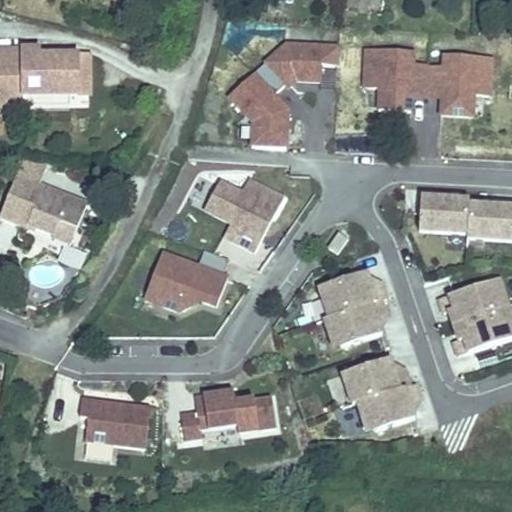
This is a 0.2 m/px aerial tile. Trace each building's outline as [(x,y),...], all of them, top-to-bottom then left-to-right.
[(252,150),(286,151),(288,111),(276,95),(286,84),(289,88),(298,82),(322,83),(323,66),(339,67),(340,48),(287,45),(229,97),(253,124),(252,150)] [(84,48),(0,49),(0,109),(84,108),(84,48)] [(413,93),(428,94),(429,66),(414,65),(415,52),(367,50),(365,90),(381,91),(379,113),(411,114),(412,99),(413,93)] [(428,94),(428,95),(443,95),(443,102),(442,117),(474,119),(475,97),(490,97),(492,57),(445,55),(444,67),(429,66),(428,94)] [(339,67),(323,66),(322,83),(321,91),(338,92),(339,67)] [(76,234),(88,206),(17,178),(1,220),(28,231),(29,227),(36,230),(54,237),(55,238),(60,227),(76,234)] [(256,255),(284,200),(249,181),(242,195),(220,183),(205,212),(231,225),(238,229),(231,242),(256,255)] [(421,199),(420,234),(442,235),(441,240),(468,241),(470,206),(470,201),(452,200),(446,206),(438,205),(439,200),(421,199)] [(487,207),(470,206),(468,241),(511,243),(511,208),(501,208),(501,213),(493,213),(487,207)] [(231,242),(238,229),(231,225),(224,239),(231,242)] [(71,248),(76,234),(60,227),(55,238),(54,237),(53,241),(71,248)] [(340,235),(328,251),(338,258),(349,242),(340,235)] [(226,277),(232,262),(206,252),(200,267),(164,253),(150,289),(168,296),(164,307),(181,314),(193,308),(196,300),(204,303),(219,309),(230,279),(226,277)] [(367,275),(367,273),(329,286),(322,298),(330,320),(325,321),(332,343),(344,349),(383,337),(378,322),(388,319),(383,302),(387,301),(382,284),(371,287),(367,275)] [(371,287),(382,284),(367,275),(371,287)] [(454,311),(464,341),(459,342),(455,344),(459,358),(511,340),(511,324),(509,325),(500,296),(505,295),(500,280),(440,300),(445,314),(450,313),(454,311)] [(168,296),(150,289),(146,301),(164,307),(168,296)] [(196,300),(193,308),(204,303),(196,300)] [(459,342),(464,341),(454,311),(450,313),(459,342)] [(382,335),(388,319),(378,322),(382,335)] [(377,433),(416,421),(415,419),(411,406),(421,403),(416,386),(411,388),(406,371),(395,375),(391,362),(391,360),(352,373),(346,385),(353,407),(358,405),(365,427),(377,433)] [(395,375),(406,371),(391,362),(395,375)] [(234,394),(196,399),(198,414),(182,417),(186,444),(203,441),(202,433),(238,427),(240,436),(277,430),(272,399),(236,404),(234,394)] [(147,451),(152,408),(83,400),(81,419),(89,420),(86,444),(147,451)] [(415,419),(421,403),(411,406),(415,419)]
